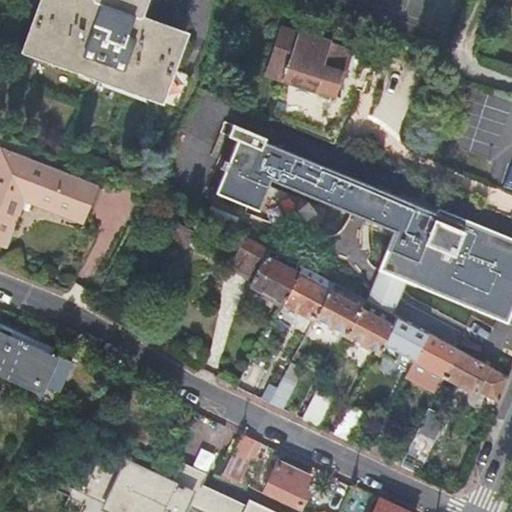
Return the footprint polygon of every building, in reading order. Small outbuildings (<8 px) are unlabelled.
[(94,0),(94,2),(88,0),(42,0),(24,50),(158,102),(183,36),(139,19),(146,0),(94,0)] [(297,31),(298,27),(281,20),(279,24),(297,31)] [(302,84),(285,126),(330,145),(366,55),(298,27),(297,31),(279,24),(265,56),(283,63),(278,74),(302,84)] [(261,67),(278,74),(283,63),(265,56),(261,67)] [(511,302),(511,240),(449,214),(436,209),(434,214),(406,202),(262,143),(264,140),(232,126),(227,138),(237,142),(228,164),(222,162),(219,169),(225,171),(216,195),(257,211),(263,197),(273,200),(279,185),(394,232),(378,271),(406,283),(504,323),(511,302)] [(0,178),(84,211),(94,186),(0,149),(0,178)] [(82,216),(84,211),(0,178),(0,243),(5,245),(22,200),(24,194),(82,216)] [(80,222),(82,216),(24,194),(22,200),(80,222)] [(209,205),(204,215),(230,230),(236,220),(209,205)] [(249,285),(282,303),(296,276),(301,267),(245,237),(227,269),(251,281),(249,285)] [(406,283),(378,271),(365,301),(374,306),(392,316),(406,283)] [(296,276),(282,303),(314,320),(328,293),(296,276)] [(346,337),(360,310),(328,293),(314,320),(346,337)] [(346,337),(377,354),(391,327),(396,318),(392,316),(374,306),(365,301),(360,310),(346,337)] [(413,362),(427,334),(396,318),(391,327),(377,354),(394,363),(399,355),(413,362)] [(0,375),(31,388),(34,382),(56,392),(70,361),(47,351),(50,345),(0,324),(0,375)] [(439,387),(444,378),(458,351),(457,350),(427,334),(413,362),(405,378),(422,387),(426,380),(439,387)] [(496,403),(508,377),(487,366),(458,351),(444,378),(475,394),(476,392),(496,403)] [(291,364),(270,404),(283,411),(304,370),(291,364)] [(426,380),(422,387),(436,395),(439,387),(426,380)] [(334,435),(348,441),(363,413),(350,406),(334,435)] [(401,466),(419,475),(445,419),(428,411),(401,466)] [(398,424),(386,417),(368,451),(382,457),(398,424)] [(254,440),(241,434),(231,454),(244,460),(254,440)] [(253,511),(202,488),(205,481),(184,470),(174,490),(169,488),(87,450),(61,506),(74,511),(253,511)] [(244,460),(231,454),(221,475),(236,482),(247,462),(244,460)] [(308,478),(276,463),(263,490),(298,508),(306,491),(302,489),(308,478)] [(184,470),(205,481),(207,476),(181,464),(169,488),(174,490),(184,470)] [(403,511),(378,500),(372,511),(403,511)]
